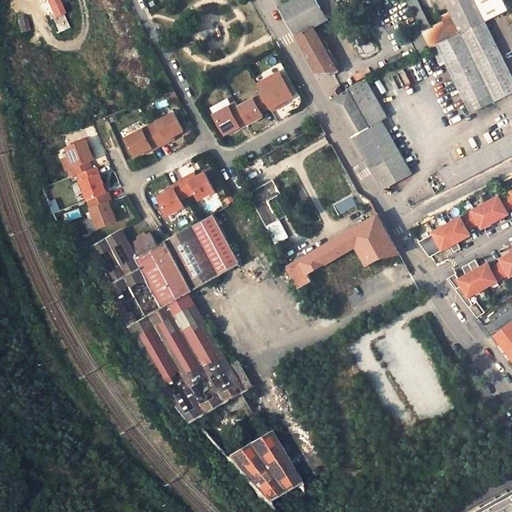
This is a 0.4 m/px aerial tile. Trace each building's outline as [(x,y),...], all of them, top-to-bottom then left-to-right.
[(69,27),(56,0),(44,0),(51,14),(48,16),(56,33),(69,27)] [(58,0),(63,9),(72,5),(69,0),(58,0)] [(135,85),(153,77),(115,0),(100,0),(118,37),(114,40),(135,85)] [(286,0),(279,4),(318,74),(332,74),(333,75),(339,71),(314,27),(359,1),(358,0),(337,0),(336,1),(335,0),(286,0)] [(407,0),(420,26),(428,22),(417,0),(407,0)] [(446,0),(462,33),(486,22),(509,10),(504,0),(446,0)] [(20,32),(28,30),(25,18),(17,20),(20,32)] [(420,54),(430,49),(452,38),(443,21),(412,36),(420,54)] [(462,33),(495,101),(511,92),(511,76),(486,22),(462,33)] [(452,38),(430,49),(432,52),(434,51),(440,62),(445,60),(471,114),(495,103),(495,101),(462,33),(452,38)] [(333,100),(383,190),(411,174),(381,120),(387,117),(367,79),(348,89),(349,91),(333,100)] [(268,107),(270,111),(278,107),(277,105),(283,102),(292,97),(283,80),(260,92),(261,94),(268,107)] [(259,112),(268,107),(261,94),(237,107),(246,124),(261,116),(259,112)] [(239,128),(246,124),(237,107),(234,103),(212,114),(222,134),(231,129),(237,126),(239,128)] [(149,126),(159,146),(167,142),(165,140),(172,136),(173,139),(183,133),(173,113),(149,126)] [(151,150),(159,146),(149,126),(124,139),(133,156),(144,151),(150,148),(151,150)] [(450,188),(511,157),(511,137),(511,135),(441,170),(450,188)] [(70,167),(73,174),(76,172),(90,167),(87,160),(92,158),(90,152),(88,148),(85,139),(65,147),(69,156),(61,159),(64,169),(70,167)] [(106,191),(95,165),(90,167),(76,172),(86,199),(106,191)] [(185,176),(177,180),(178,181),(185,195),(193,191),(196,198),(212,190),(202,171),(194,176),(187,179),(185,176)] [(248,192),(265,224),(277,218),(267,200),(280,193),(273,179),(248,192)] [(185,195),(178,181),(171,185),(172,188),(165,191),(156,196),(165,213),(181,204),(178,198),(185,195)] [(96,227),(114,220),(110,209),(107,201),(109,201),(106,191),(86,199),(96,227)] [(357,205),(365,203),(363,192),(354,193),(357,205)] [(506,210),(511,207),(511,206),(505,195),(500,198),(498,196),(485,203),(495,220),(508,213),(506,210)] [(482,228),(495,220),(485,203),(472,210),(473,211),(467,214),(473,226),(479,222),(482,228)] [(69,218),(79,216),(78,209),(67,212),(69,218)] [(209,212),(186,225),(215,274),(237,262),(209,212)] [(378,214),(330,241),(338,256),(356,246),(367,265),(383,257),(400,254),(378,214)] [(468,229),(473,226),(467,214),(461,218),(461,217),(441,228),(455,252),(461,248),(457,242),(470,234),(468,229)] [(281,219),(267,224),(274,243),(288,238),(281,219)] [(431,222),(427,224),(431,231),(435,228),(431,222)] [(186,225),(155,242),(131,255),(137,266),(159,305),(186,291),(215,274),(186,225)] [(429,235),(423,227),(417,232),(424,240),(429,235)] [(109,282),(137,266),(131,255),(124,243),(116,230),(110,232),(88,246),(109,282)] [(131,255),(155,242),(147,230),(124,243),(131,255)] [(338,256),(330,241),(316,249),(324,264),(338,256)] [(324,264),(316,249),(297,260),(303,270),(306,274),(324,264)] [(511,275),(511,252),(502,259),(503,261),(497,265),(503,277),(510,274),(511,276),(511,275)] [(503,277),(497,265),(491,268),(488,263),(480,267),(476,260),(469,263),(483,289),(498,281),(497,281),(503,277)] [(459,278),(469,297),(483,289),(469,263),(463,267),(466,274),(459,278)] [(159,305),(137,266),(109,282),(106,284),(119,310),(127,323),(159,305)] [(303,270),(291,275),(297,286),(311,278),(308,273),(306,274),(303,270)] [(206,326),(186,291),(159,305),(127,323),(148,359),(206,326)] [(511,321),(496,334),(511,355),(511,321)] [(173,395),(229,365),(206,326),(148,359),(173,395)] [(240,359),(231,364),(245,389),(254,384),(240,359)] [(244,390),(229,365),(173,395),(192,419),(244,390)] [(225,456),(266,501),(298,483),(268,432),(225,456)] [(511,511),(511,491),(508,494),(505,491),(471,511),(511,511)]
